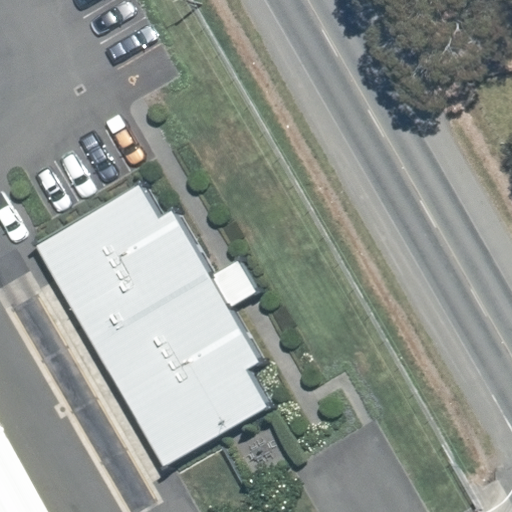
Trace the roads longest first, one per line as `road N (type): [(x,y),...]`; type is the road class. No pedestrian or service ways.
road 1 (unknown): [(134,0),(0,81),(0,303),(120,511)]
road 2 (tertiary): [(307,0),(511,356)]
